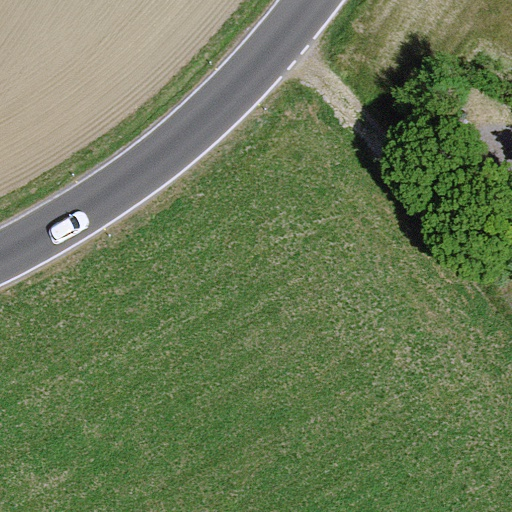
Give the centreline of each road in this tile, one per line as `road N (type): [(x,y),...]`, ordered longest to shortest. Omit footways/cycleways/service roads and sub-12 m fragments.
road 1 (tertiary): [(0,261),(91,210),(197,132),(316,0)]
road 2 (track): [(279,47),(328,86),(402,178),(450,214),(505,285)]
